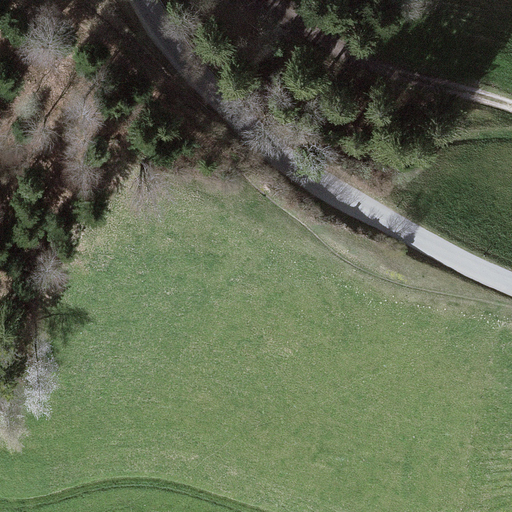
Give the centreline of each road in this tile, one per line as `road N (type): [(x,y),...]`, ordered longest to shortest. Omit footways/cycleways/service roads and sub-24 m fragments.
road 1 (unclassified): [(143,0),(216,100),(301,171),(511,284)]
road 2 (track): [(255,511),(146,481),(0,503)]
